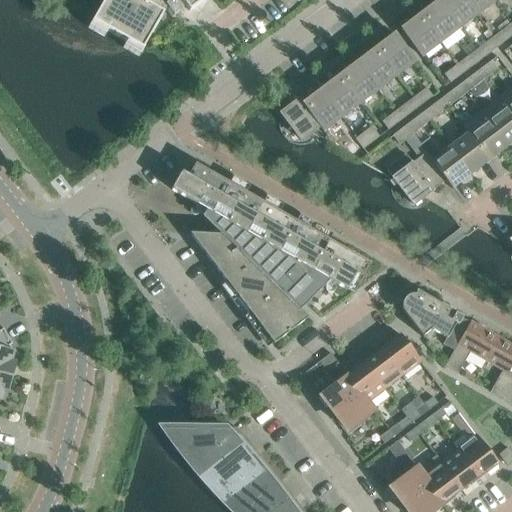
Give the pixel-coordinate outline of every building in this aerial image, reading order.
[(198,2),(201,0),(103,0),(90,22),(140,51),(162,14),(165,11),(171,18),(180,11),(175,4),(179,1),(192,8),(196,1),(198,2)] [(457,29),(475,15),(463,0),(437,0),(436,1),(457,29)] [(492,0),(463,0),(475,15),(493,1),(492,0)] [(436,1),(418,15),(439,42),(457,29),(436,1)] [(439,42),(418,15),(400,29),(420,56),(439,42)] [(511,34),(511,25),(510,23),(498,33),(504,41),(511,34)] [(393,34),(375,48),(395,75),(414,61),(393,34)] [(480,59),(494,49),(487,41),(474,51),(480,59)] [(377,89),(395,75),(375,48),(356,62),(377,89)] [(480,59),(474,51),(461,60),(468,68),(480,59)] [(496,69),(490,61),(477,71),(483,79),(496,69)] [(356,62),(338,76),(359,103),(377,89),(356,62)] [(449,82),(462,72),(456,64),(443,74),(449,82)] [(477,71),(464,80),(470,89),(483,79),(477,71)] [(340,117),(359,103),(338,76),(320,90),(340,117)] [(511,85),(497,97),(511,116),(511,85)] [(418,106),(431,96),(425,88),(412,98),(418,106)] [(460,97),(454,88),(441,98),(447,106),(460,97)] [(298,97),(297,98),(322,131),(340,117),(320,90),(302,103),(298,97)] [(506,146),(511,141),(511,116),(497,97),(479,111),(506,146)] [(296,99),(297,100),(279,113),(300,140),(318,127),(322,133),(323,132),(322,131),(297,98),(296,99)] [(447,106),(441,98),(428,108),(434,116),(447,106)] [(400,120),(413,110),(407,102),(394,111),(400,120)] [(400,120),(394,111),(381,121),(387,130),(400,120)] [(488,160),(506,146),(479,111),(461,125),(467,133),(488,160)] [(424,124),(417,116),(404,126),(411,134),(424,124)] [(354,139),(362,149),(378,137),(370,126),(354,139)] [(411,134),(404,126),(392,136),(398,144),(403,140),(411,134)] [(470,174),(488,160),(467,133),(449,146),(470,174)] [(385,169),(395,182),(412,205),(430,191),(431,192),(433,191),(432,190),(445,180),(452,189),(452,188),(430,159),(428,157),(425,152),(411,134),(403,140),(415,156),(418,153),(420,156),(410,163),(404,155),(385,169)] [(430,159),(452,188),(452,189),(453,188),(452,187),(470,174),(449,146),(432,160),(431,159),(430,159)] [(299,310),(328,280),(345,290),(355,272),(362,276),(369,263),(194,164),(187,176),(181,172),(170,190),(205,210),(201,217),(219,235),(189,233),(273,344),(307,318),(299,310)] [(402,312),(413,326),(418,322),(430,330),(445,339),(442,344),(453,350),(468,322),(461,318),(462,317),(456,314),(448,309),(447,307),(447,306),(446,305),(445,304),(444,303),(442,303),(441,304),(439,304),(416,290),(415,292),(415,295),(414,295),(412,295),(410,295),(408,295),(406,296),(405,296),(404,298),(403,299),(402,301),(401,303),(401,304),(401,306),(401,307),(401,308),(402,310),(402,312)] [(468,322),(453,350),(444,367),(456,374),(469,352),(485,361),(498,338),(469,321),(468,322)] [(0,398),(2,389),(7,391),(15,362),(10,361),(13,351),(12,351),(9,345),(11,344),(2,329),(0,330),(0,398)] [(386,341),(388,343),(381,349),(401,376),(419,362),(397,333),(386,341)] [(489,392),(501,399),(511,380),(511,345),(498,338),(485,361),(502,370),(489,392)] [(381,349),(364,362),(384,389),(401,376),(381,349)] [(326,371),(337,363),(330,353),(319,361),(326,371)] [(333,413),(360,393),(345,372),(337,362),(337,363),(326,371),(324,372),(333,385),(320,395),(333,413)] [(360,393),(374,411),(367,401),(384,389),(364,362),(356,368),(354,365),(345,372),(360,393)] [(511,380),(501,399),(511,405),(511,380)] [(362,420),(374,411),(360,393),(333,413),(339,420),(337,422),(347,435),(363,422),(362,420)] [(432,397),(423,404),(427,410),(437,403),(432,397)] [(401,411),(405,417),(410,423),(420,416),(415,410),(414,411),(410,405),(401,411)] [(436,421),(445,414),(441,408),(431,415),(436,421)] [(486,473),(497,465),(459,414),(452,420),(465,436),(453,445),(457,449),(477,476),(485,471),(486,473)] [(410,423),(405,417),(396,424),(400,431),(410,423)] [(414,428),(418,434),(428,427),(423,421),(414,428)] [(204,471),(205,471),(246,440),(236,428),(208,428),(172,428),(171,429),(204,471)] [(418,434),(414,428),(404,435),(409,442),(418,434)] [(379,437),(383,443),(393,436),(388,430),(379,437)] [(226,495),(230,498),(269,468),(260,456),(246,440),(205,471),(226,495)] [(396,441),(387,448),(392,454),(401,447),(396,441)] [(506,465),(511,460),(511,454),(507,448),(498,454),(506,465)] [(441,462),(436,456),(435,456),(460,489),(477,476),(457,449),(441,462)] [(460,489),(435,456),(418,469),(416,466),(429,484),(445,505),(455,497),(453,495),(460,489)] [(403,505),(429,484),(416,466),(403,475),(402,473),(385,486),(395,499),(397,497),(403,505)] [(244,511),(270,511),(291,496),(282,483),(269,468),(230,498),(244,511)] [(429,484),(403,505),(408,511),(435,511),(445,505),(429,484)] [(302,511),(291,496),(270,511),(302,511)]
